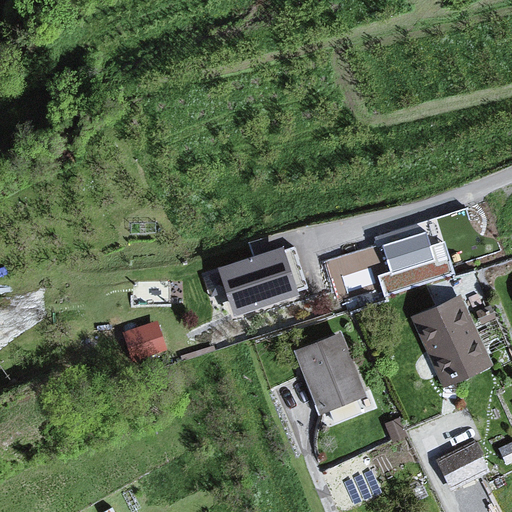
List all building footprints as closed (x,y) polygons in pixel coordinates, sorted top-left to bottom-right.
[(422,215),(376,231),(380,242),(426,226),(422,215)] [(427,230),(382,241),(389,270),(434,259),(427,230)] [(282,246),(218,268),(234,314),(298,292),(282,246)] [(462,293),(411,316),(442,386),(494,363),(462,293)] [(160,319),(122,328),(128,350),(165,341),(160,319)] [(341,332),(292,351),(318,416),(366,396),(341,332)] [(471,443),(434,460),(448,489),(485,472),(471,443)]
